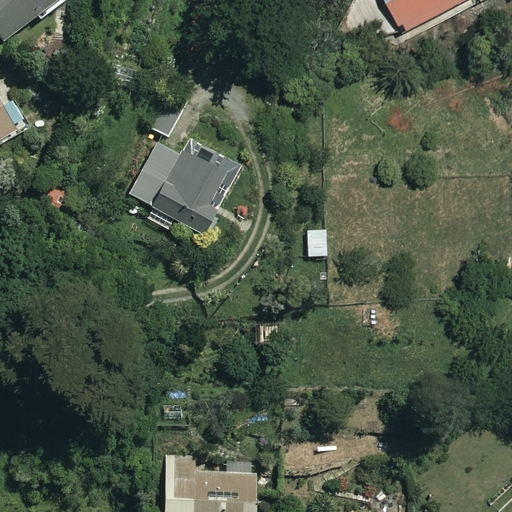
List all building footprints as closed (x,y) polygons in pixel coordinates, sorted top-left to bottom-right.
[(71,10),(62,0),(0,0),(0,46),(7,56),(71,10)] [(487,2),(486,0),(389,0),(410,41),(487,2)] [(0,155),(21,144),(0,105),(0,155)] [(235,167),(189,141),(180,156),(160,145),(128,201),(206,245),(226,211),(214,204),(235,167)] [(194,455),(157,455),(157,511),(245,511),(245,473),(194,473),(194,455)]
